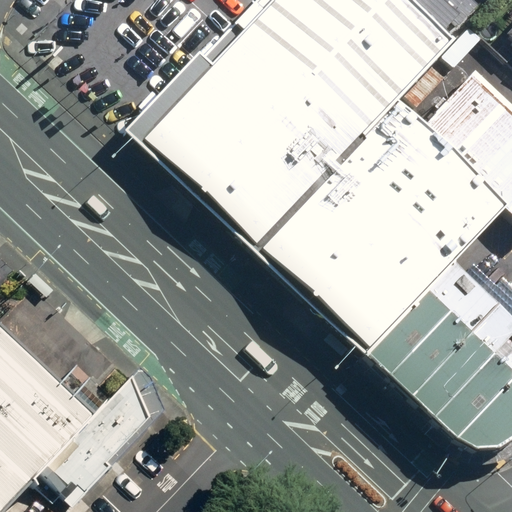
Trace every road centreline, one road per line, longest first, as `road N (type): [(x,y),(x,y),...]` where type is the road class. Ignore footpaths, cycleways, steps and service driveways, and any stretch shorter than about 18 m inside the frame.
road 1 (primary): [(0,126),(31,172),(260,399)]
road 2 (primary): [(260,399),(394,511)]
road 3 (residential): [(156,511),(260,399)]
